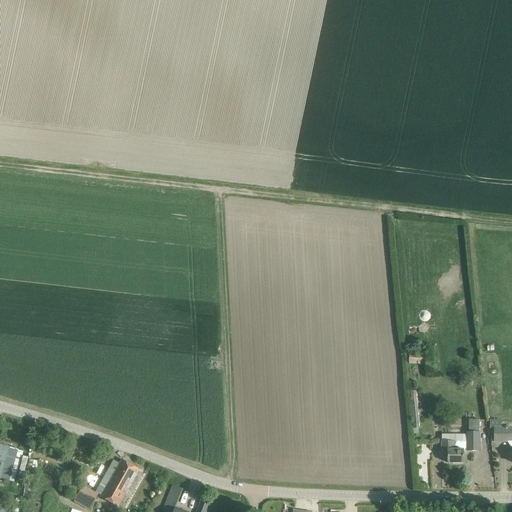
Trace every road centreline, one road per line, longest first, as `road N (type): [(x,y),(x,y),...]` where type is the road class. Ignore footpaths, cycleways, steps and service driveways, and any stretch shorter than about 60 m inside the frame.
road 1 (track): [(0,162),(511,220)]
road 2 (unknown): [(210,187),(255,491)]
road 3 (tertiary): [(255,491),(0,408)]
road 4 (tertiary): [(511,497),(255,491)]
